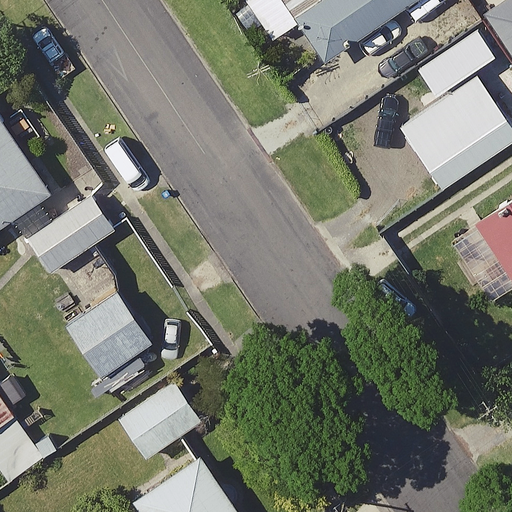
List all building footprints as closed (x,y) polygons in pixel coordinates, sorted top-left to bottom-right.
[(392,0),(242,0),(264,32),(291,13),(317,51),(392,0)] [(511,0),(491,0),(476,12),(511,58),(511,0)] [(511,128),(511,73),(498,53),(394,124),(434,182),(511,128)] [(0,210),(8,224),(38,205),(28,189),(40,181),(0,122),(0,210)] [(511,183),(465,216),(511,285),(511,183)] [(108,224),(87,186),(19,224),(40,262),(108,224)] [(106,279),(58,313),(108,383),(136,363),(122,344),(142,330),(106,279)] [(192,410),(164,369),(111,407),(139,447),(192,410)] [(33,445),(5,407),(0,411),(0,466),(2,468),(33,445)] [(239,511),(191,442),(124,488),(134,502),(119,511),(239,511)]
